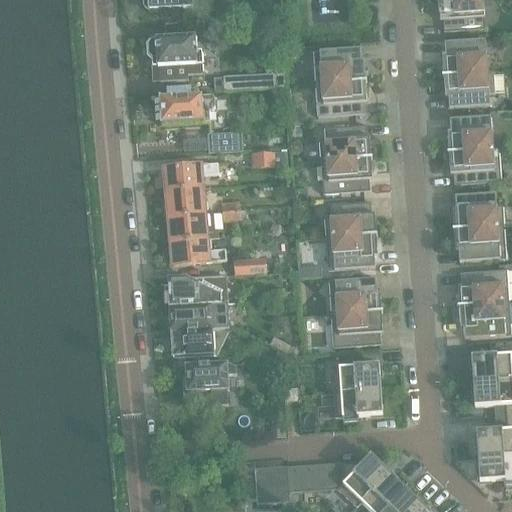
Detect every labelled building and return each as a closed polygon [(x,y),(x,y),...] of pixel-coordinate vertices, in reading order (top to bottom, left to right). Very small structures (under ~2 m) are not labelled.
[(150,13),(150,14),(185,12),(186,17),(193,17),(193,13),(202,12),(201,0),(146,0),(145,2),(144,2),(145,9),(150,13)] [(440,24),(443,23),(444,35),(485,32),(483,0),(486,0),(475,0),(438,3),(439,3),(440,17),(440,24)] [(166,27),(167,41),(195,40),(204,39),(203,25),(166,27)] [(195,40),(167,41),(151,42),(148,46),(148,58),(152,61),(152,71),(163,70),(164,85),(189,84),(189,79),(203,78),(203,67),(201,55),(196,56),(195,40)] [(443,58),(443,64),(444,78),(443,78),(443,79),(494,76),(494,75),(488,76),(486,43),(445,46),(446,58),(443,58)] [(300,61),(299,50),(285,51),(285,62),(300,61)] [(365,63),(361,64),(361,52),(314,55),(316,88),(367,84),(366,84),(365,70),(365,63)] [(445,100),(449,100),(449,112),(490,109),(489,97),(495,97),(494,76),(443,79),(443,80),(444,80),(445,100)] [(274,78),(275,91),(287,91),(286,77),(274,78)] [(275,91),(274,78),(224,80),(224,94),(275,91)] [(367,106),(367,99),(366,85),(367,85),(367,84),(316,88),(318,121),(365,118),(364,106),(367,106)] [(211,99),(161,102),(163,128),(210,125),(209,114),(212,114),(215,112),(214,101),(211,99)] [(302,115),(289,116),(290,128),(290,129),(303,128),(303,127),(302,115)] [(448,135),(448,141),(449,155),(448,155),(448,156),(499,153),(499,152),(493,152),(491,120),(450,123),(451,135),(448,135)] [(370,140),(367,140),(366,129),(325,131),(326,143),(320,144),(321,165),(373,161),(372,160),(371,160),(370,140)] [(240,136),(209,137),(209,155),(241,152),(240,136)] [(451,177),(454,177),(455,189),(501,186),(499,153),(448,156),(448,157),(449,157),(451,177)] [(288,156),(252,157),(253,171),(253,173),(288,172),(288,156)] [(373,182),(372,176),(371,162),(373,162),(373,161),(321,165),(324,198),(370,194),(370,183),(373,182)] [(165,172),(167,195),(202,193),(203,193),(202,181),(218,180),(217,168),(165,172)] [(169,220),(204,217),(202,193),(167,195),(169,220)] [(453,212),(453,218),(454,232),(453,232),(453,233),(504,229),(503,208),(497,209),(496,197),(455,200),(456,211),(453,212)] [(375,217),(372,217),(371,205),(330,208),(331,220),(325,220),(326,242),(378,238),(378,237),(376,237),(375,217)] [(223,216),(240,214),(240,206),(223,207),(223,216)] [(240,214),(223,216),(224,224),(241,223),(240,214)] [(204,217),(169,220),(172,244),(206,242),(204,217)] [(456,254),(459,254),(460,266),(507,262),(504,229),(453,233),(453,234),(455,234),(456,254)] [(378,259),(377,253),(377,239),(378,239),(378,238),(326,242),(329,274),(376,271),(375,260),(378,259)] [(206,242),(172,244),(174,269),(226,264),(225,254),(208,255),(206,242)] [(235,264),(236,279),(266,276),(265,261),(235,264)] [(322,270),(299,272),(299,282),(322,280),(322,275),(322,270)] [(458,289),(459,295),(460,309),(458,309),(458,310),(509,306),(507,273),(461,277),(461,288),(458,289)] [(189,281),(169,282),(171,310),(223,307),(229,307),(227,279),(189,281)] [(380,294),(377,294),(376,282),(330,285),(332,318),(383,315),(383,314),(382,314),(380,294)] [(461,331),(464,331),(465,342),(511,339),(509,306),(458,310),(458,311),(460,311),(461,331)] [(223,307),(171,310),(171,313),(172,325),(172,336),(229,333),(232,333),(229,307),(223,307)] [(383,336),(383,330),(382,316),(383,316),(383,315),(332,318),(334,351),(381,348),(380,336),(383,336)] [(229,333),(172,336),(174,361),(218,358),(229,335),(229,333)] [(280,355),(291,360),(296,351),(274,340),(269,349),(280,355)] [(291,360),(280,355),(272,371),(283,376),(291,360)] [(481,360),(472,361),(473,372),(472,372),(473,386),(511,382),(511,357),(511,358),(491,359),(481,360)] [(228,367),(186,369),(186,379),(187,379),(188,396),(212,394),(213,409),(228,408),(228,393),(230,393),(229,379),(237,378),(236,371),(228,367)] [(341,395),(334,396),(334,397),(382,394),(381,380),(380,380),(379,369),(370,369),(339,371),(341,395)] [(296,377),(283,377),(284,391),(297,390),(296,377)] [(511,382),(473,386),(474,400),(475,410),(485,410),(495,409),(495,411),(496,420),(496,422),(511,420),(511,382)] [(297,392),(284,393),(284,394),(285,405),(298,404),(297,392)] [(382,394),(334,397),(335,422),(343,421),(343,427),(359,426),(359,420),(373,419),(382,418),(382,411),(382,408),(382,394)] [(486,435),(477,436),(477,446),(478,460),(511,458),(511,420),(496,422),(496,423),(496,433),(496,434),(486,435)] [(285,428),(272,429),(273,441),(286,441),(285,428)] [(511,458),(478,460),(479,475),(479,478),(480,478),(480,485),(489,485),(504,484),(504,490),(511,489),(511,458)] [(344,493),(338,493),(356,511),(389,477),(382,470),(371,459),(361,469),(359,467),(357,466),(342,467),(344,493)] [(331,468),(329,468),(331,494),(338,493),(344,493),(342,467),(341,467),(331,468)] [(315,469),(317,494),(331,494),(329,468),(315,469)] [(315,469),(302,470),(303,495),(317,494),(315,469)] [(270,472),(254,473),(255,473),(256,494),(267,493),(268,508),(290,506),(290,507),(290,505),(290,496),(288,470),(270,472)] [(288,470),(290,496),(303,495),(302,470),(288,470)] [(389,477),(356,511),(357,511),(362,506),(367,511),(388,511),(407,493),(397,483),(396,484),(389,477)] [(407,493),(388,511),(422,511),(424,510),(417,504),(417,503),(407,493)]
